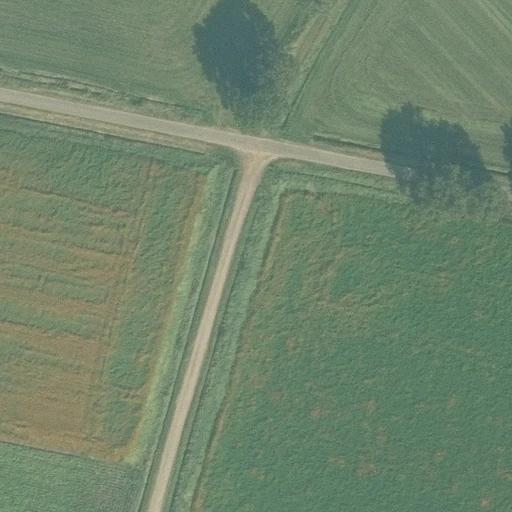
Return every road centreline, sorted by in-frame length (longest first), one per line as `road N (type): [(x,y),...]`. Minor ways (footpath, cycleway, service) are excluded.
road 1 (track): [(154,511),(256,147),(333,0)]
road 2 (unclassified): [(511,197),(0,96)]
